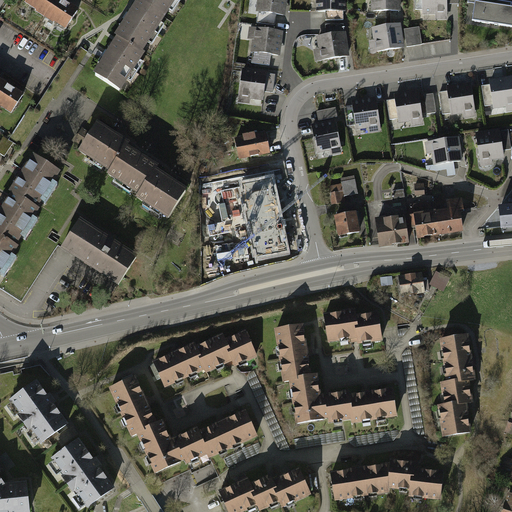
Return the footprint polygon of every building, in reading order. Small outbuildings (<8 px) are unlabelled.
[(60,0),(26,0),(23,6),(46,21),(60,0)] [(61,0),(60,0),(46,21),(68,37),(84,15),(61,0)] [(134,0),(131,5),(159,23),(174,0),(134,0)] [(288,0),(254,0),(259,1),(258,14),(260,14),(259,24),(277,26),(278,16),(287,17),(288,0)] [(346,0),(312,0),(313,1),(318,1),(318,11),(328,12),(328,21),(345,21),(345,12),(347,12),(346,0)] [(399,0),(367,0),(373,0),(373,11),(400,11),(399,0)] [(422,0),(423,14),(448,13),(448,6),(458,6),(458,0),(422,0)] [(494,0),(467,0),(467,6),(475,8),(472,24),(511,30),(511,6),(494,4),(494,0)] [(159,23),(131,5),(109,39),(139,58),(159,23)] [(399,25),(373,29),(375,42),(370,43),(372,53),(403,48),(399,25)] [(344,27),(327,26),(327,36),(344,34),(344,27)] [(405,30),(408,49),(424,47),(421,28),(405,30)] [(285,34),(251,29),(250,40),(254,41),(253,53),(255,53),(253,65),(271,67),(272,55),(282,56),(285,34)] [(327,36),(320,38),(322,50),(315,51),(317,63),(349,58),(345,34),(344,34),(327,36)] [(139,58),(109,39),(87,76),(117,94),(139,58)] [(269,73),(243,69),(239,102),(251,104),(252,100),(265,102),(266,93),(274,94),(277,77),(268,76),(269,73)] [(511,77),(492,81),(493,86),(495,105),(496,109),(507,107),(508,112),(511,111),(511,77)] [(3,82),(0,86),(0,111),(12,120),(28,97),(3,82)] [(473,84),(449,87),(450,92),(453,113),(453,117),(465,115),(466,120),(478,118),(473,84)] [(485,106),(495,105),(493,86),(483,87),(485,106)] [(420,92),(397,95),(398,100),(400,120),(401,123),(412,122),(413,126),(425,125),(420,92)] [(443,114),(453,113),(450,92),(440,94),(443,114)] [(428,115),(437,114),(435,95),(425,96),(428,115)] [(378,98),(354,102),(355,107),(358,126),(358,130),(370,128),(370,133),(382,131),(378,98)] [(390,121),(400,120),(398,100),(388,102),(390,121)] [(348,127),(358,126),(355,107),(345,108),(348,127)] [(337,108),(318,112),(320,121),(339,117),(337,108)] [(337,121),(312,125),(318,153),(330,151),(331,158),(344,155),(337,121)] [(126,149),(128,146),(116,137),(117,136),(111,132),(109,133),(97,125),(80,151),(111,171),(126,149)] [(501,130),(477,133),(482,168),(494,166),(493,161),(505,159),(501,130)] [(246,136),(236,138),(240,161),(272,156),(268,133),(258,135),(258,132),(245,134),(246,136)] [(458,138),(427,142),(428,155),(434,154),(436,166),(461,162),(458,138)] [(138,156),(126,149),(111,171),(109,174),(140,194),(155,172),(157,168),(145,161),(146,159),(139,155),(138,156)] [(61,173),(33,155),(10,191),(39,208),(61,173)] [(140,194),(138,198),(169,218),(186,192),(173,184),(174,182),(168,178),(167,180),(155,172),(140,194)] [(344,198),(360,195),(356,177),(341,180),(342,185),(328,188),(332,207),(346,204),(344,198)] [(257,180),(224,185),(231,234),(265,228),(257,180)] [(425,184),(416,185),(417,196),(426,195),(425,184)] [(404,185),(394,186),(395,199),(406,198),(404,185)] [(10,191),(0,207),(0,232),(17,243),(39,208),(10,191)] [(447,211),(437,212),(441,235),(461,232),(457,211),(463,210),(461,199),(446,201),(447,211)] [(436,203),(411,206),(415,240),(441,235),(437,212),(436,203)] [(511,204),(511,205),(511,208),(501,209),(502,227),(511,226),(511,204)] [(361,232),(357,213),(337,217),(340,236),(361,232)] [(407,218),(379,220),(381,247),(409,245),(407,218)] [(86,223),(68,252),(122,286),(140,258),(86,223)] [(0,232),(0,274),(17,243),(0,232)] [(449,280),(438,274),(432,286),(444,292),(449,280)] [(428,275),(401,277),(403,296),(430,294),(428,275)] [(325,314),(329,343),(361,339),(361,345),(385,342),(381,313),(357,316),(356,310),(325,314)] [(283,380),(290,379),(313,376),(306,325),(275,329),(278,349),(275,349),(276,358),(280,357),(281,365),(277,365),(278,374),(282,373),(283,380)] [(225,335),(195,348),(206,372),(207,374),(217,369),(219,372),(229,367),(228,364),(234,362),(237,367),(240,366),(241,370),(249,366),(247,362),(259,357),(246,330),(227,338),(225,335)] [(442,340),(448,382),(473,378),(477,378),(471,336),(442,340)] [(198,375),(206,372),(195,348),(194,345),(153,363),(165,390),(176,385),(177,387),(186,384),(185,381),(191,378),(192,381),(199,378),(198,375)] [(343,421),(356,419),(352,394),(352,391),(325,395),(321,374),(313,376),(290,379),(291,391),(289,392),(290,400),(293,399),(294,407),(291,407),(292,416),(295,415),(297,425),(330,419),(330,423),(334,422),(334,425),(344,424),(343,421)] [(131,437),(139,433),(158,424),(137,377),(110,389),(117,406),(114,407),(118,416),(121,414),(124,421),(120,422),(123,430),(127,428),(131,437)] [(72,422),(40,378),(10,400),(12,403),(8,406),(16,418),(21,415),(32,431),(28,434),(35,444),(40,441),(41,444),(72,422)] [(476,401),(473,378),(448,382),(443,382),(446,404),(439,405),(443,439),(474,435),(470,402),(476,401)] [(396,387),(352,394),(356,419),(357,423),(400,416),(396,387)] [(249,410),(202,431),(211,453),(213,456),(219,453),(221,457),(230,453),(229,449),(234,446),(236,450),(245,446),(244,442),(260,435),(249,410)] [(203,456),(211,453),(202,431),(200,427),(175,438),(167,421),(158,424),(139,433),(143,443),(139,445),(143,452),(147,450),(149,457),(145,459),(149,466),(153,465),(157,473),(186,460),(188,463),(192,462),(193,465),(205,460),(203,456)] [(79,435),(74,428),(57,440),(62,447),(79,435)] [(81,438),(53,459),(55,462),(51,465),(59,476),(63,474),(77,493),(73,496),(81,508),(85,505),(88,509),(117,488),(81,438)] [(7,453),(0,458),(10,471),(17,466),(7,453)] [(511,460),(506,458),(502,472),(511,475),(510,478),(511,478),(511,460)] [(392,464),(392,489),(413,491),(412,497),(440,502),(445,472),(417,468),(418,461),(391,459),(392,464)] [(392,464),(332,473),(336,501),(392,493),(392,489),(392,464)] [(302,471),(276,483),(273,477),(250,487),(258,506),(261,511),(284,501),(287,507),(313,495),(302,471)] [(246,480),(219,492),(227,511),(244,511),(258,506),(250,487),(246,480)] [(32,511),(29,482),(7,484),(0,492),(0,511),(32,511)]
